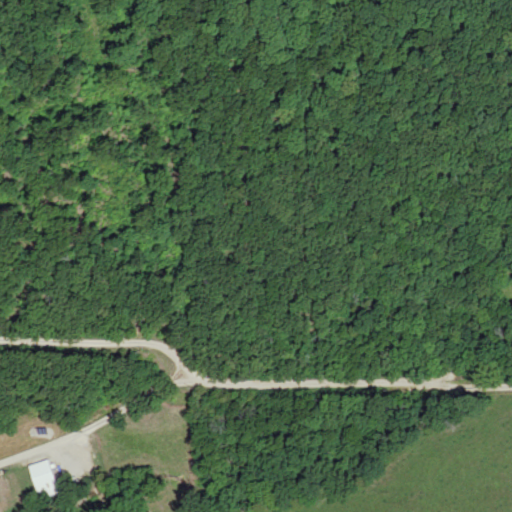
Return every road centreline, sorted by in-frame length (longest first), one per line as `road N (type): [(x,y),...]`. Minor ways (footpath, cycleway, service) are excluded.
road 1 (residential): [(511,389),(188,391)]
road 2 (residential): [(188,391),(184,372),(166,357),(0,347)]
